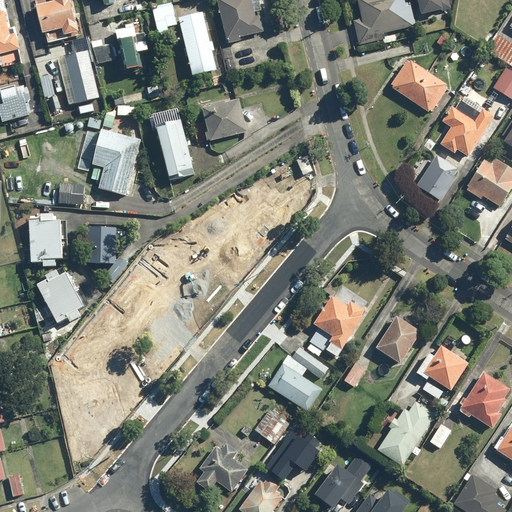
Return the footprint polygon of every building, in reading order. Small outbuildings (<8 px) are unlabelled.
[(52,0),(53,3),(34,8),(40,37),(61,33),(62,38),(77,35),(70,0),(52,0)] [(99,0),(102,9),(114,6),(112,0),(99,0)] [(262,35),(258,18),(254,19),(250,0),(214,0),(224,43),(262,35)] [(355,0),(360,20),(350,22),(357,47),(383,40),(381,35),(411,28),(411,27),(414,26),(410,8),(406,9),(403,0),(355,0)] [(406,0),(408,3),(415,2),(419,19),(451,11),(448,0),(406,0)] [(151,8),(157,38),(168,36),(166,30),(178,27),(176,21),(176,20),(173,4),(151,8)] [(0,57),(17,53),(13,37),(8,38),(2,13),(0,13),(0,57)] [(202,14),(177,20),(191,78),(216,72),(202,14)] [(124,32),(115,33),(123,73),(142,69),(139,55),(147,53),(144,36),(132,39),(129,26),(123,27),(124,32)] [(511,47),(494,37),(485,53),(511,68),(511,47)] [(103,49),(101,41),(91,43),(97,66),(114,63),(110,47),(103,49)] [(86,54),(63,59),(74,107),(98,101),(86,54)] [(447,89),(406,62),(388,89),(429,116),(447,89)] [(511,73),(505,70),(493,91),(511,101),(511,73)] [(39,79),(44,98),(48,97),(51,112),(59,110),(51,76),(39,79)] [(23,89),(0,94),(0,125),(30,118),(23,89)] [(238,101),(199,111),(207,144),(247,134),(238,101)] [(467,159),(493,119),(478,109),(471,121),(451,108),(440,124),(451,131),(440,147),(453,156),(456,152),(467,159)] [(101,120),(88,118),(86,130),(99,132),(101,120)] [(180,122),(152,130),(166,184),(194,177),(180,122)] [(511,122),(495,150),(511,159),(511,122)] [(140,141),(100,130),(89,168),(102,171),(97,191),(126,199),(140,141)] [(459,173),(435,157),(415,188),(439,204),(459,173)] [(35,158),(25,158),(24,169),(35,169),(35,158)] [(511,170),(494,159),(490,166),(483,162),(465,192),(497,211),(511,189),(511,170)] [(214,234),(223,241),(220,245),(232,255),(235,251),(246,260),(285,214),(271,201),(268,204),(261,198),(241,221),(232,213),(214,234)] [(64,222),(51,223),(51,216),(35,217),(35,223),(26,224),(28,263),(39,263),(40,272),(57,270),(56,262),(66,261),(64,222)] [(116,230),(87,229),(85,266),(114,268),(116,230)] [(221,253),(195,232),(182,247),(208,269),(221,253)] [(170,261),(159,262),(164,290),(174,289),(170,261)] [(67,322),(68,325),(79,320),(78,317),(90,310),(69,272),(58,278),(56,273),(43,279),(45,285),(35,291),(56,329),(67,322)] [(163,291),(131,297),(138,330),(170,323),(163,291)] [(346,307),(330,297),(311,327),(330,339),(327,344),(339,352),(365,312),(349,302),(346,307)] [(395,318),(373,351),(398,367),(420,334),(395,318)] [(51,331),(39,333),(41,344),(52,342),(51,331)] [(113,386),(108,387),(100,347),(88,350),(89,357),(59,363),(63,382),(73,380),(78,408),(91,405),(115,400),(113,386)] [(439,348),(421,377),(449,394),(467,366),(439,348)] [(306,414),(321,391),(302,378),(306,373),(320,382),(328,370),(298,350),(291,360),(287,358),(267,389),(306,414)] [(378,379),(370,372),(363,381),(371,388),(378,379)] [(491,431),(500,417),(496,415),(505,402),(502,400),(508,391),(482,374),(459,411),(491,431)] [(396,421),(393,420),(387,430),(389,432),(376,453),(401,469),(436,416),(414,403),(408,413),(404,410),(396,421)] [(288,426),(269,412),(254,432),(273,446),(288,426)] [(511,426),(494,453),(511,464),(511,426)] [(451,433),(439,427),(429,444),(440,451),(451,433)] [(281,484),(293,469),(303,477),(320,455),(291,433),(263,470),(281,484)] [(247,471),(233,461),(238,455),(225,445),(220,451),(216,448),(197,472),(202,475),(194,485),(207,495),(215,485),(229,495),(247,471)] [(360,483),(369,471),(354,460),(343,475),(336,469),(312,499),(329,511),(332,511),(341,501),(347,506),(363,485),(360,483)] [(19,475),(7,478),(12,499),(24,496),(19,475)] [(496,492),(472,476),(451,506),(460,511),(505,511),(506,511),(496,506),(500,500),(493,496),(496,492)] [(259,482),(237,511),(272,511),(281,499),(273,494),(278,487),(267,478),(263,484),(259,482)] [(401,511),(408,502),(393,491),(391,495),(385,491),(377,502),(367,495),(354,511),(401,511)]
